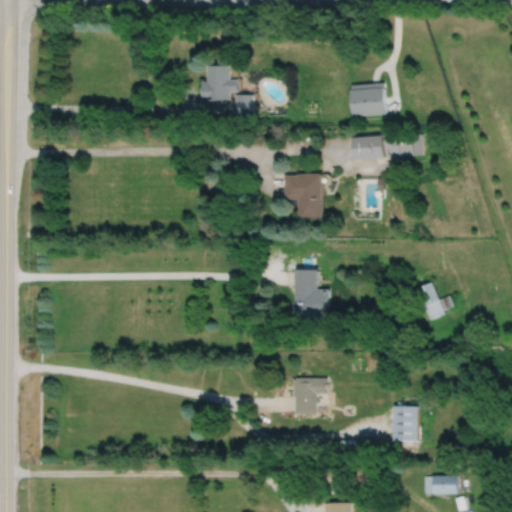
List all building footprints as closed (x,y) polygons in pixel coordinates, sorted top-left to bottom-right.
[(204,80),(204,99),(232,99),(231,90),(239,90),(239,78),(231,78),(231,64),(228,64),(228,59),(219,59),(219,64),(208,64),(208,80),(204,80)] [(351,84),(352,88),(351,89),(353,115),(387,112),(385,86),(384,86),(384,81),(351,84)] [(236,93),(236,115),(238,115),(238,119),(249,119),(249,115),(254,115),(254,93),(236,93)] [(384,134),(412,132),(413,134),(414,154),(386,156),(384,134)] [(413,134),(422,133),(424,153),(414,154),(413,134)] [(353,136),(355,159),(386,156),(384,134),(353,136)] [(285,174),(285,198),(298,198),(298,216),(322,216),(322,173),(298,173),(298,174),(285,174)] [(296,269),(296,304),(319,304),(319,269),(296,269)] [(415,289),(428,319),(444,312),(443,309),(453,305),(449,295),(439,299),(432,282),(415,289)] [(295,379),(294,396),(296,396),(296,414),(318,414),(318,393),(328,393),(328,378),(297,378),(297,379),(295,379)] [(395,406),(394,440),(419,440),(420,406),(395,406)] [(434,474),(434,475),(434,492),(434,493),(459,492),(458,474),(434,474)] [(434,475),(424,475),(424,492),(434,492),(434,475)] [(456,497),(460,510),(468,507),(464,495),(456,497)] [(326,502),(326,511),(354,511),(354,501),(332,501),(332,502),(326,502)]
